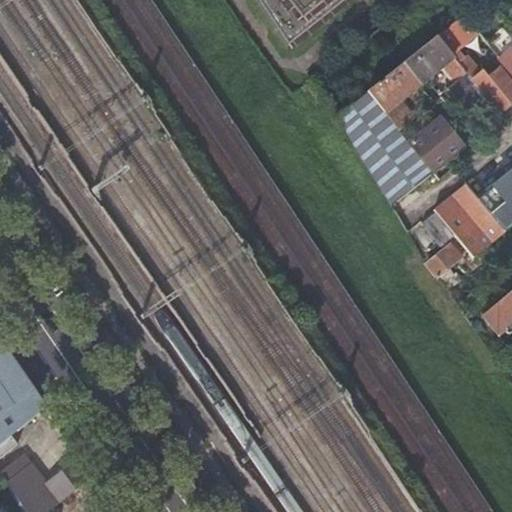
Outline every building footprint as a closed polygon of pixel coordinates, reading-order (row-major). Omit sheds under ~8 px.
[(256,0),(287,46),(290,52),(347,6),(348,0),(256,0)] [(458,49),(477,33),(462,14),(437,35),(453,56),(466,71),(485,96),(498,112),(504,107),(508,103),(511,99),(511,85),(497,66),(486,76),(479,68),(477,70),(466,56),(464,57),(458,49)] [(437,35),(424,45),(402,62),(419,84),(423,80),(453,56),(437,35)] [(498,58),(511,75),(511,50),(510,48),(498,58)] [(419,84),(402,62),(367,90),(376,102),(398,129),(412,118),(398,101),(419,84)] [(466,112),(485,96),(466,71),(446,88),(466,112)] [(367,90),(348,106),(357,117),(376,102),(367,90)] [(427,176),(431,172),(432,172),(409,143),(405,137),(398,129),(376,102),(357,117),(390,158),(391,158),(404,146),(427,176)] [(348,106),(334,117),(371,173),(391,204),(400,197),(377,169),(390,158),(357,117),(348,106)] [(418,126),(412,118),(398,129),(405,137),(418,126)] [(439,120),(409,143),(432,172),(461,148),(439,120)] [(404,146),(391,158),(413,187),(427,176),(404,146)] [(377,169),(400,197),(412,188),(413,187),(391,158),(390,158),(377,169)] [(511,171),(477,200),(464,185),(432,211),(435,214),(453,235),(473,258),(511,225),(511,171)] [(440,247),(453,235),(435,214),(421,225),(440,247)] [(443,283),(453,274),(450,269),(461,259),(449,246),(429,262),(439,277),(443,283)] [(422,267),(434,282),(439,277),(429,262),(422,267)] [(511,290),(509,293),(482,316),(498,336),(504,331),(507,334),(510,334),(511,333),(511,290)] [(22,375),(0,343),(0,444),(11,436),(38,413),(45,408),(22,375)] [(51,417),(45,408),(38,413),(44,422),(51,417)] [(58,427),(51,417),(44,422),(51,432),(58,427)] [(0,457),(17,444),(11,436),(0,444),(0,457)] [(1,472),(25,511),(48,511),(68,495),(92,477),(88,471),(80,459),(46,484),(26,459),(22,454),(1,472)]
